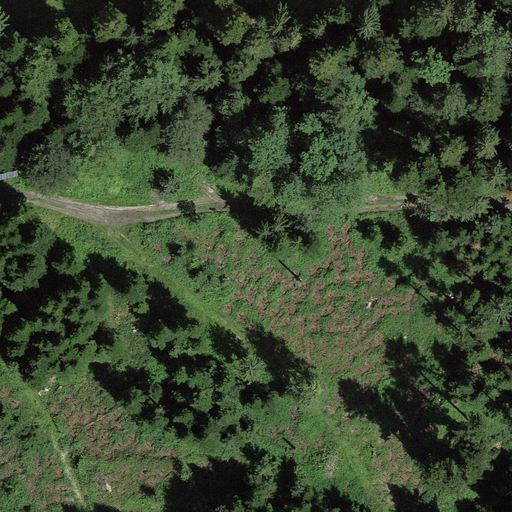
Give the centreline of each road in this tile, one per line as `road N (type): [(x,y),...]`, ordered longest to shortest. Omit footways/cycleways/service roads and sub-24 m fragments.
road 1 (track): [(0,194),(128,215),(511,209)]
road 2 (track): [(0,349),(54,430),(84,511)]
